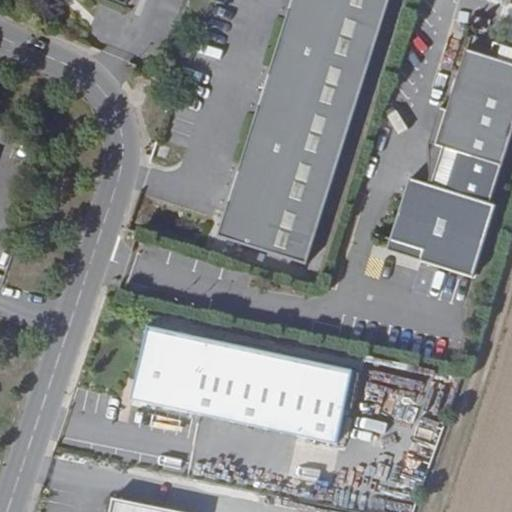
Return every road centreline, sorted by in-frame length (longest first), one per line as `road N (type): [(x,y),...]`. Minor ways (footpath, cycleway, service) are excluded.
road 1 (unknown): [(106,237),(280,303),(332,297),(446,0)]
road 2 (track): [(511,266),(440,511)]
road 3 (unclassified): [(4,511),(77,317)]
road 4 (unclassified): [(125,176),(124,125),(99,87),(0,44)]
road 5 (unclassified): [(77,317),(125,176)]
